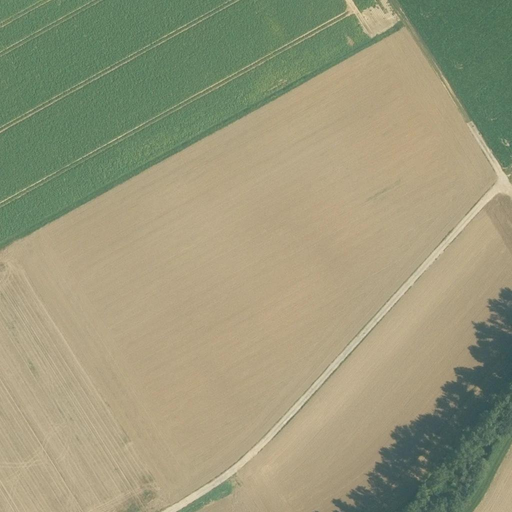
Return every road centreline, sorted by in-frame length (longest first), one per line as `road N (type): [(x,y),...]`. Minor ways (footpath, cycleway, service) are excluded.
road 1 (track): [(511,174),(252,454),(168,511)]
road 2 (track): [(0,247),(407,22)]
road 3 (track): [(393,0),(511,192)]
